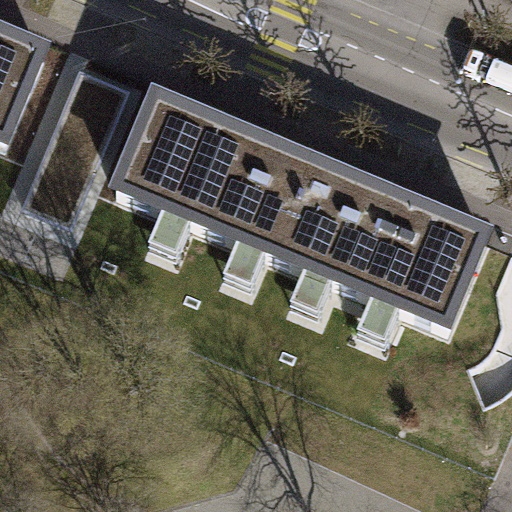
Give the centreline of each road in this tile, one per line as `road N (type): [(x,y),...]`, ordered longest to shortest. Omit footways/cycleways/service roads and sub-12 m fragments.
road 1 (primary): [(226,0),(378,62)]
road 2 (primary): [(378,62),(511,118)]
